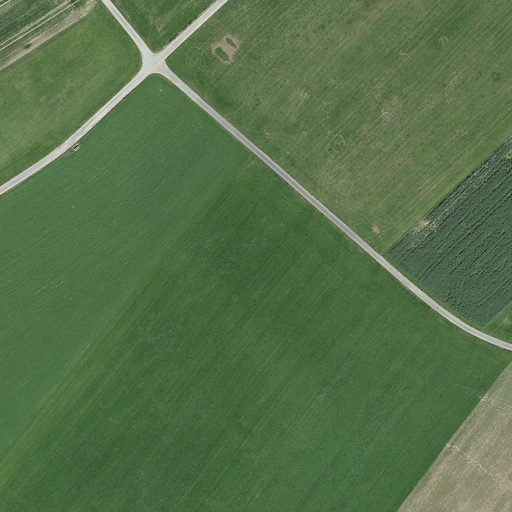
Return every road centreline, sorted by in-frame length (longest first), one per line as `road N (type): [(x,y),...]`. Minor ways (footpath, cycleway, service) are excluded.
road 1 (track): [(109,0),(159,60),(444,309),(511,344)]
road 2 (unclassified): [(225,0),(92,123),(0,193)]
